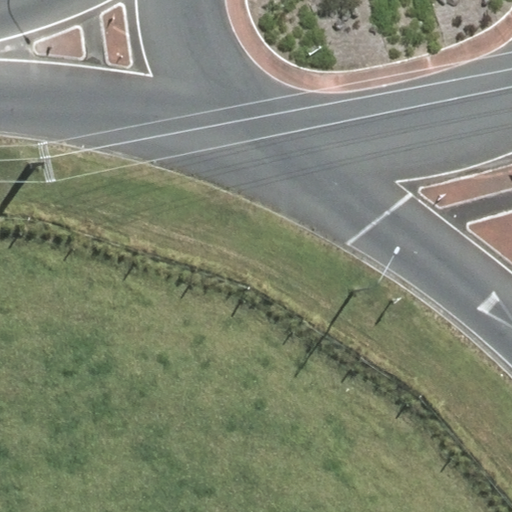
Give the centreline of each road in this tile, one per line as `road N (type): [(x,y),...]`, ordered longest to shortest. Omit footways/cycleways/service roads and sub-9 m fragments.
road 1 (tertiary): [(511,319),(273,131)]
road 2 (tertiary): [(259,126),(0,92)]
road 3 (tertiary): [(511,111),(460,135),(395,148),(347,148),(273,131)]
road 4 (tertiary): [(259,126),(206,67),(182,0)]
